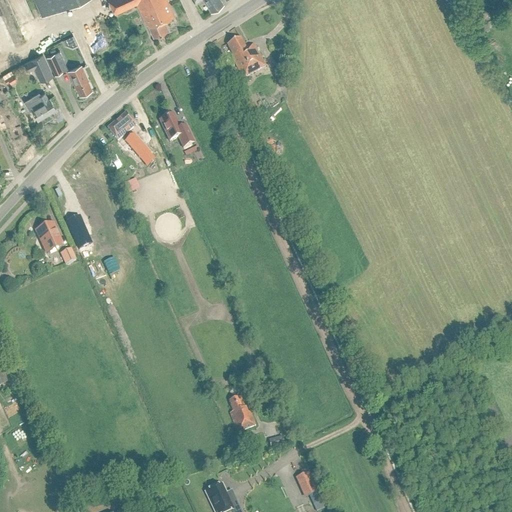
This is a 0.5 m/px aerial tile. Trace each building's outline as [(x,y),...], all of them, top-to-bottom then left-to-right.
[(36,18),(28,0),(16,0),(27,22),(36,18)] [(71,0),(33,0),(40,14),(71,0)] [(173,15),(166,0),(108,0),(114,13),(136,3),(146,24),(147,23),(153,36),(167,29),(162,20),(173,15)] [(195,0),(196,1),(197,0),(203,0),(210,11),(223,3),(221,0),(195,0)] [(246,51),(240,40),(226,47),(232,58),(231,59),(242,80),(265,68),(254,47),(246,51)] [(59,50),(47,56),(46,56),(54,74),(67,68),(59,50)] [(52,76),(45,61),(42,54),(23,63),(27,72),(34,69),(39,82),(52,76)] [(68,70),(79,95),(91,89),(81,64),(68,70)] [(284,81),(279,73),(273,76),(278,85),(284,81)] [(9,81),(10,84),(16,80),(13,74),(4,79),(6,83),(9,81)] [(31,109),(37,119),(55,109),(49,97),(48,98),(44,92),(40,94),(38,92),(24,101),(29,110),(31,109)] [(262,124),(248,98),(240,102),(253,129),(262,124)] [(117,142),(136,127),(125,115),(107,130),(117,142)] [(183,150),(193,145),(185,128),(179,131),(172,116),(159,122),(169,143),(178,139),(183,150)] [(264,137),(259,128),(254,131),(263,147),(266,145),(262,138),(264,137)] [(148,155),(133,136),(124,143),(140,162),(148,155)] [(184,155),(185,158),(198,152),(196,149),(184,155)] [(105,193),(95,171),(80,178),(83,186),(81,187),(80,185),(71,189),(77,202),(89,197),(90,200),(105,193)] [(62,249),(52,226),(36,233),(40,240),(39,242),(41,247),(43,247),(47,255),(62,249)] [(76,262),(70,251),(59,257),(64,267),(76,262)] [(0,386),(8,383),(0,366),(0,386)] [(244,409),(240,399),(228,403),(232,414),(229,415),(237,434),(255,427),(250,414),(247,415),(245,409),(244,409)] [(20,451),(36,444),(28,425),(12,432),(20,451)] [(268,442),(271,452),(284,449),(282,439),(268,442)] [(308,475),(297,480),(307,500),(317,495),(308,475)] [(240,511),(231,492),(226,495),(222,486),(204,494),(212,511),(240,511)] [(156,506),(150,491),(139,496),(145,511),(156,506)]
